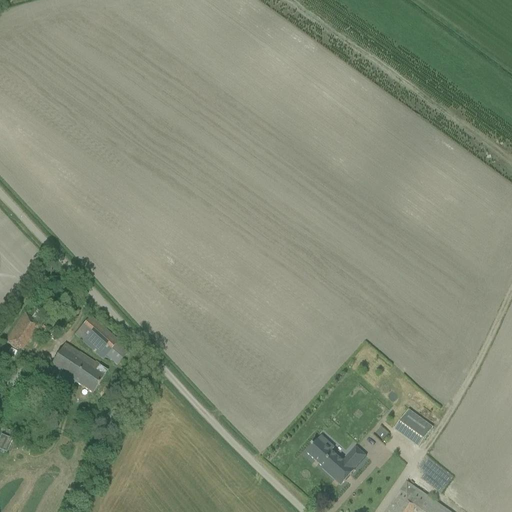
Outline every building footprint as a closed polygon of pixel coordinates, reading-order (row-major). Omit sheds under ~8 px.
[(25,314),(5,340),(4,342),(15,351),(16,349),(21,353),(34,334),(40,339),(47,330),(41,326),(47,317),(34,308),(28,316),(25,314)] [(74,335),(102,360),(105,357),(115,365),(125,355),(115,345),(118,342),(90,318),(74,335)] [(52,367),(43,381),(47,384),(58,390),(59,389),(64,392),(66,390),(69,392),(75,382),(92,394),(102,380),(107,371),(95,363),(94,365),(64,345),(59,354),(50,366),(52,367)] [(101,429),(112,435),(122,418),(112,411),(101,429)] [(433,429),(408,411),(394,431),(419,449),(433,429)] [(0,453),(6,457),(12,444),(1,439),(0,441),(0,453)] [(319,440),(318,440),(306,454),(322,469),(321,470),(340,487),(354,471),(366,457),(355,448),(343,462),(339,458),(338,459),(331,452),(334,449),(327,443),(321,449),(316,444),(319,440)] [(406,484),(386,511),(446,511),(434,503),(419,493),(406,484)]
